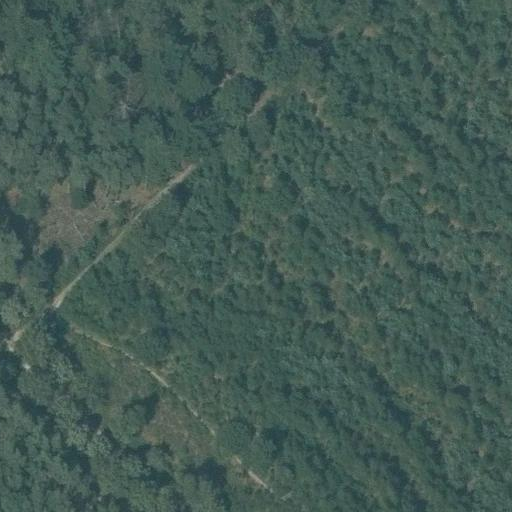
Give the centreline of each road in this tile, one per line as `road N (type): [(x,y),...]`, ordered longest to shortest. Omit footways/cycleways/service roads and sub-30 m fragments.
road 1 (track): [(373,0),(38,321)]
road 2 (track): [(10,347),(177,511)]
